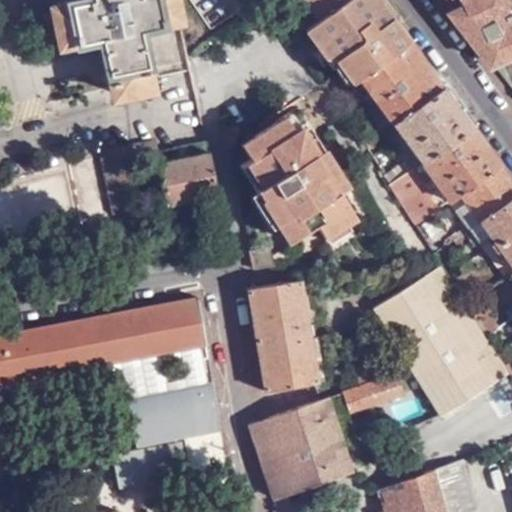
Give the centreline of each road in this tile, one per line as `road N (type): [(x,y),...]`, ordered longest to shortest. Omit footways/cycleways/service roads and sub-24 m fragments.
road 1 (residential): [(243,511),(209,275),(0,312)]
road 2 (unknown): [(209,275),(224,198),(220,100),(267,31)]
road 3 (residential): [(179,98),(0,145)]
road 4 (residential): [(407,0),(511,142)]
